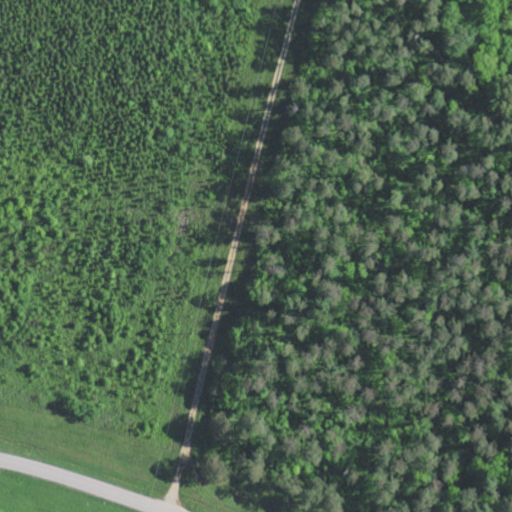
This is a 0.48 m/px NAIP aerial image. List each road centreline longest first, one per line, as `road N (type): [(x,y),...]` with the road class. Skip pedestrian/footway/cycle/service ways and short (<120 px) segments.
road 1 (residential): [(185,511),(303,0)]
road 2 (tertiary): [(0,460),(163,511)]
